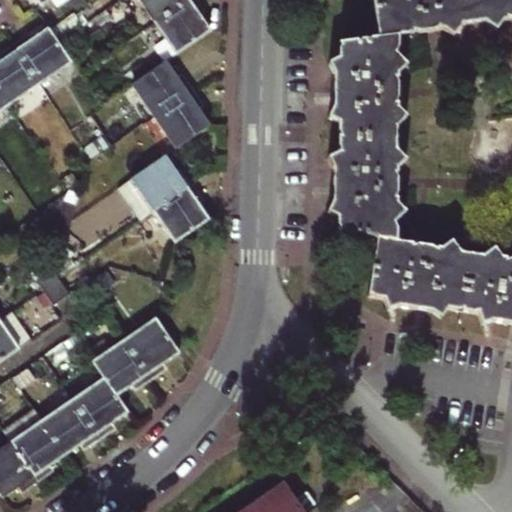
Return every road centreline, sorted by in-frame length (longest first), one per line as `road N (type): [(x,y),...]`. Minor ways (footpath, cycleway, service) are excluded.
road 1 (residential): [(247,333),(256,288),(268,0)]
road 2 (residential): [(247,333),(339,385),(470,511)]
road 3 (residential): [(91,511),(177,446),(247,333)]
